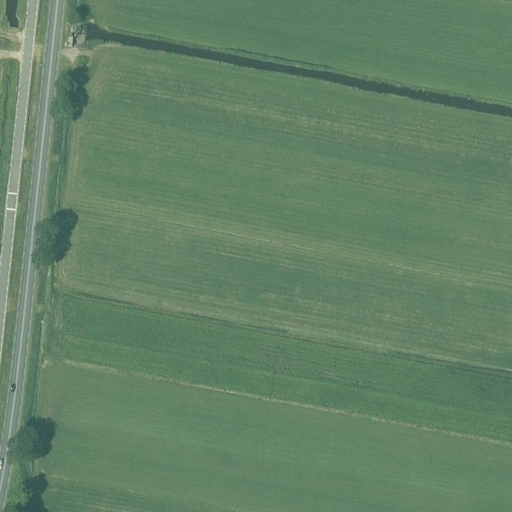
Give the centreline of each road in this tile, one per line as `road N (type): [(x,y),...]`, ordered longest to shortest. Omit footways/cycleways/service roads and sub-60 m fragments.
road 1 (primary): [(0,485),(57,0)]
road 2 (unclassified): [(0,306),(33,0)]
